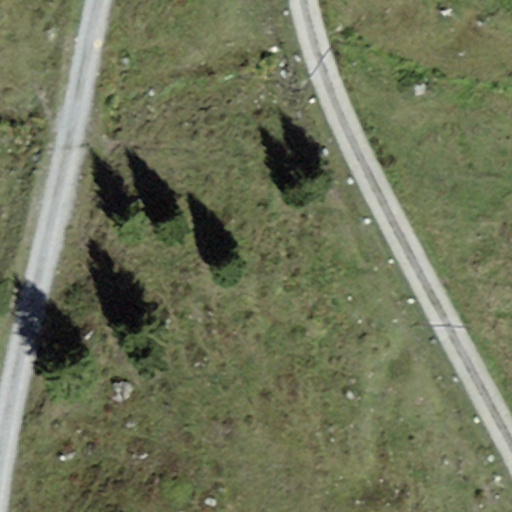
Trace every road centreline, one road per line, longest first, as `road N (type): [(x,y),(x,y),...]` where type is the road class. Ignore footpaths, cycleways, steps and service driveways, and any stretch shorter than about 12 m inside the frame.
road 1 (unclassified): [(315,0),(360,161),(511,459)]
road 2 (unclassified): [(102,0),(23,337),(0,485)]
